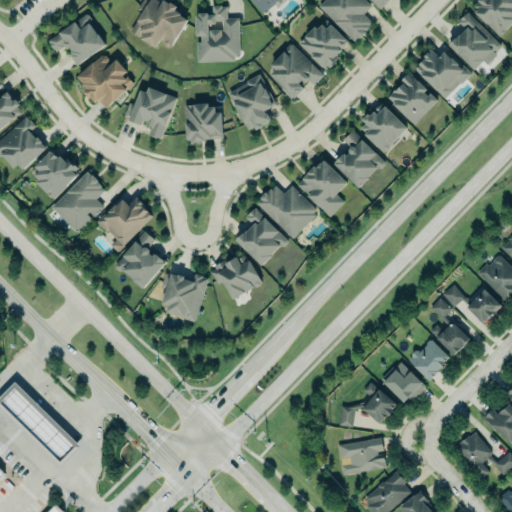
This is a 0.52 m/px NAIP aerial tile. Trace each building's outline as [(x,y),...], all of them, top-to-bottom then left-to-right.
[(129,33),(155,46),(158,41),(171,48),(187,17),(174,11),(176,9),(158,0),(141,0),(137,9),(141,11),(129,33)] [(252,0),(277,0),(263,12),(252,0)] [(365,0),(323,0),(318,5),(355,41),(359,37),(360,38),(366,32),(365,31),(369,26),(368,25),(372,21),(363,13),(371,5),(365,0)] [(370,0),(379,8),(387,0),(370,0)] [(499,35),(511,20),(511,0),(477,0),(470,8),(499,35)] [(195,14),(198,14),(198,11),(208,11),(208,13),(212,13),(212,5),(220,5),(220,6),(225,6),(226,18),(238,17),(239,53),(238,53),(235,56),(233,56),(234,60),(197,61),(196,41),(201,41),(201,35),(195,35),(195,14)] [(447,42),(474,69),(483,60),(483,59),(493,49),(497,49),(501,45),(468,11),(466,13),(465,12),(459,18),(460,19),(458,21),(463,26),(468,23),(472,26),(474,26),(474,27),(472,29),(468,25),(460,34),(459,33),(457,35),(457,37),(456,36),(452,40),(451,38),(447,42)] [(47,40),(85,13),(88,13),(91,18),(90,21),(89,22),(97,33),(97,32),(105,44),(76,64),(68,53),(72,50),(69,46),(66,48),(63,44),(62,44),(63,45),(55,51),(53,48),(53,49),(49,43),(49,42),(47,40)] [(298,43),(323,67),(326,64),(330,67),(333,64),(331,63),(334,61),(329,56),(333,57),(341,49),(340,48),(348,41),(330,23),(326,28),(322,23),(317,28),(315,25),(304,36),(305,36),(298,43)] [(270,73),(282,86),(280,87),(290,98),(292,96),(294,96),(302,88),(302,85),(299,82),(302,79),(305,82),(308,79),(314,84),(323,74),(292,43),(289,43),(287,45),(288,51),(284,50),(270,64),(274,68),(270,73)] [(414,68),(444,97),(459,82),(461,82),(471,73),(446,49),(439,56),(431,48),(424,55),(425,57),(414,68)] [(133,84),(124,73),(126,71),(116,59),(110,63),(102,54),(74,77),(95,102),(98,100),(105,107),(133,84)] [(437,99),(431,93),(428,95),(424,91),(427,88),(409,70),(398,81),(400,82),(387,95),(394,102),(393,103),(413,123),(437,99)] [(228,92),(246,82),(246,80),(259,73),(275,103),(264,110),(265,113),(266,112),(270,119),(261,124),(262,126),(255,129),(253,126),(247,129),(228,92)] [(128,119),(141,124),(143,119),(147,120),(146,124),(151,125),(147,134),(160,138),(176,97),(148,86),(146,92),(140,89),(134,104),(129,102),(123,115),(129,117),(128,119)] [(0,128),(21,111),(16,106),(19,104),(15,98),(13,100),(10,97),(11,96),(7,91),(1,95),(2,96),(0,97),(0,128)] [(365,122),(360,127),(366,132),(365,133),(383,152),(384,150),(387,150),(389,147),(389,145),(407,127),(382,101),(376,107),(379,111),(377,113),(375,110),(370,115),(368,113),(362,119),(365,122)] [(186,139),(190,139),(191,143),(200,142),(199,140),(204,140),(204,138),(223,137),(221,111),(215,112),(214,105),(208,106),(207,102),(183,104),(186,139)] [(25,115),(0,137),(0,154),(1,154),(13,167),(17,163),(22,168),(45,147),(41,142),(42,141),(37,136),(34,138),(35,137),(28,129),(23,133),(24,130),(28,127),(32,128),(35,125),(30,119),(29,120),(25,115)] [(334,163),(358,188),(384,162),(353,130),(343,140),(350,147),(334,163)] [(29,170),(49,150),(51,152),(52,151),(58,157),(60,155),(64,159),(66,156),(70,160),(71,159),(79,167),(74,171),(77,174),(52,199),(35,182),(38,179),(29,170)] [(347,183),(322,158),(296,185),(329,216),(344,202),(336,194),(347,183)] [(87,170),(91,174),(92,174),(97,180),(101,184),(100,186),(104,190),(96,198),(103,206),(94,216),(89,211),(87,213),(91,218),(79,230),(76,227),(73,229),(50,206),(87,170)] [(256,202),(292,238),(315,215),(312,212),(315,209),(291,186),(284,193),(275,184),(271,188),(270,187),(266,192),(265,191),(259,197),(260,198),(256,202)] [(120,195),(95,220),(106,231),(108,230),(115,238),(110,244),(117,251),(152,215),(147,211),(148,210),(143,206),(144,204),(136,196),(128,203),(120,195)] [(235,239),(261,264),(280,245),(284,245),(287,242),(287,239),(255,207),(253,209),(252,208),(246,214),(247,215),(245,217),(252,224),(247,230),(246,230),(243,232),(235,239)] [(156,240),(149,249),(149,252),(152,255),(154,252),(164,262),(142,288),(122,270),(118,270),(114,267),(114,264),(116,262),(144,230),(156,240)] [(511,258),(500,247),(508,239),(507,238),(511,233),(511,258)] [(209,270),(217,284),(222,281),(231,299),(261,283),(244,251),(209,270)] [(476,272),(485,263),(487,265),(492,260),(492,258),(496,255),(499,255),(511,268),(511,293),(505,300),(476,272)] [(161,304),(167,306),(166,313),(196,320),(206,276),(194,274),(193,279),(163,272),(160,287),(164,288),(161,304)] [(452,306),(461,299),(469,304),(467,307),(482,322),(485,319),(486,320),(491,315),(492,316),(496,311),(495,311),(501,305),(484,288),(470,302),(463,295),(453,284),(442,293),(452,306)] [(469,338),(453,354),(429,330),(436,323),(445,332),(444,329),(448,325),(429,307),(439,297),(450,307),(443,315),(450,322),(454,323),(469,338)] [(411,356),(407,359),(429,380),(439,370),(438,369),(440,367),(441,367),(445,363),(444,361),(449,356),(432,339),(428,339),(426,341),(426,344),(420,350),(414,349),(411,353),(411,356)] [(380,378),(392,365),(393,367),(400,361),(422,382),(424,384),(410,399),(407,397),(402,401),(383,382),(380,378)] [(338,424),(340,404),(346,406),(367,400),(371,396),(362,390),(369,381),(396,404),(394,405),(393,407),(391,409),(390,413),(388,416),(386,414),(385,416),(382,419),(381,419),(379,422),(362,408),(363,406),(354,408),(351,426),(338,424)] [(0,407),(60,466),(80,446),(14,382),(0,396),(0,407)] [(511,401),(503,393),(511,384),(511,401)] [(482,417),(483,418),(481,420),(492,430),(493,428),(509,443),(511,439),(511,407),(508,403),(505,406),(504,406),(497,413),(491,407),(482,417)] [(454,447),(459,442),(459,441),(467,435),(468,436),(474,431),(490,451),(490,454),(489,455),(496,461),(508,451),(511,456),(511,464),(501,474),(493,463),(485,458),(481,462),(488,471),(480,477),(454,447)] [(336,444),(379,437),(385,468),(341,475),(336,444)] [(363,498),(367,502),(364,505),(370,511),(386,511),(410,491),(403,483),(405,481),(396,470),(383,480),(381,480),(376,484),(376,486),(363,498)] [(506,511),(511,511),(511,492),(511,490),(509,489),(507,487),(495,496),(506,511)] [(419,490),(427,500),(424,503),(426,506),(427,506),(430,509),(431,509),(433,511),(404,511),(399,506),(419,490)]
